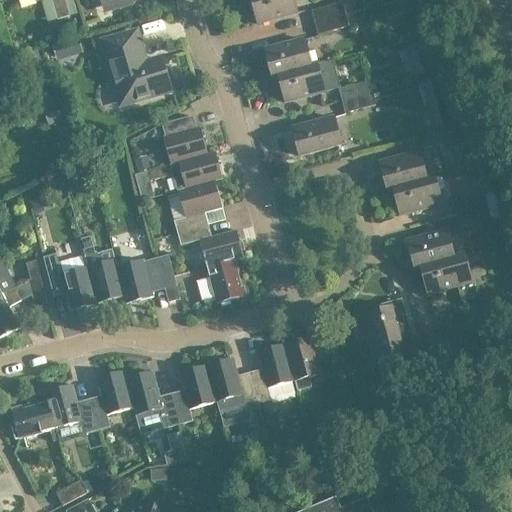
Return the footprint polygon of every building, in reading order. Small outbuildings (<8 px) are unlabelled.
[(65,0),(51,0),(57,21),(70,17),(65,0)] [(100,0),(105,15),(135,6),(132,0),(100,0)] [(250,0),(257,24),(297,14),(292,0),(250,0)] [(310,11),(313,23),(344,15),(341,3),(310,11)] [(344,15),(313,23),(317,36),(348,28),(344,15)] [(169,91),(166,83),(168,82),(170,79),(167,70),(164,68),(162,69),(160,61),(143,66),(134,35),(104,44),(122,105),(133,101),(137,103),(148,100),(150,97),(169,91)] [(60,43),(64,58),(82,53),(77,38),(60,43)] [(271,77),(278,76),(278,75),(310,67),(310,66),(303,40),(264,50),(271,77)] [(405,50),(414,78),(435,70),(426,43),(405,50)] [(278,75),(278,76),(286,103),(324,92),(317,65),(310,66),(310,67),(278,75)] [(426,104),(445,99),(439,78),(421,83),(426,104)] [(338,89),(341,102),(372,93),(369,81),(338,89)] [(344,114),(375,105),(372,93),(341,102),(344,114)] [(59,108),(48,112),(53,127),(65,123),(59,108)] [(170,166),(177,164),(207,156),(207,155),(199,127),(196,128),(193,118),(162,126),(165,137),(162,138),(170,166)] [(342,147),(334,118),(292,129),(300,158),(342,147)] [(454,128),(459,145),(469,143),(462,126),(454,128)] [(422,150),(442,144),(439,132),(419,138),(422,150)] [(207,156),(177,164),(184,191),(184,192),(215,183),(215,184),(222,182),(215,153),(207,155),(207,156)] [(425,181),(418,154),(380,164),(387,192),(393,190),(392,190),(425,181)] [(165,167),(149,172),(152,182),(168,178),(165,167)] [(433,178),(425,181),(392,190),(393,190),(400,217),(441,206),(437,192),(444,188),(442,179),(434,180),(433,178)] [(174,222),(178,235),(209,227),(205,215),(222,210),(215,184),(215,183),(184,192),(184,191),(177,193),(184,220),(174,222)] [(160,186),(165,210),(177,208),(172,184),(160,186)] [(457,215),(498,204),(493,193),(485,196),(485,194),(454,203),(457,215)] [(498,204),(457,215),(461,227),(491,218),(490,214),(501,210),(498,204)] [(199,241),(206,269),(234,262),(243,260),(235,232),(212,238),(209,227),(178,235),(181,246),(199,241)] [(415,271),(421,270),(420,269),(453,260),(453,259),(446,233),(407,243),(415,271)] [(85,256),(84,257),(96,305),(123,298),(115,269),(116,269),(111,251),(98,255),(97,252),(95,253),(91,238),(81,240),(85,256)] [(55,298),(65,295),(70,312),(96,305),(84,257),(58,264),(56,255),(44,259),(55,298)] [(420,269),(421,270),(428,296),(457,288),(461,303),(478,299),(474,281),(470,282),(463,256),(453,259),(453,260),(420,269)] [(155,260),(164,291),(165,290),(169,304),(181,300),(169,257),(155,260)] [(152,294),(164,291),(155,260),(144,263),(144,261),(116,269),(115,269),(123,298),(125,306),(154,298),(152,294)] [(204,301),(214,298),(215,305),(243,297),(234,262),(206,269),(209,279),(198,282),(204,301)] [(37,278),(39,278),(35,263),(26,265),(30,279),(37,278)] [(0,296),(0,338),(18,329),(7,309),(20,302),(21,303),(32,298),(36,313),(48,309),(39,278),(37,278),(30,279),(27,280),(27,281),(12,290),(0,296)] [(403,352),(416,348),(403,302),(390,305),(391,310),(363,318),(375,361),(404,354),(403,352)] [(429,333),(418,336),(424,359),(412,362),(416,378),(427,375),(425,367),(438,363),(429,333)] [(311,338),(284,346),(294,383),(295,382),(298,392),(312,388),(309,379),(321,375),(324,386),(336,383),(329,353),(316,356),(311,338)] [(261,371),(250,374),(258,405),(295,395),(292,383),(294,383),(284,346),(257,353),(261,371)] [(233,360),(206,367),(216,404),(219,413),(245,406),(245,408),(258,405),(250,374),(238,377),(233,360)] [(216,404),(206,367),(178,375),(183,392),(171,395),(180,426),(191,423),(188,411),(216,404)] [(96,381),(101,397),(89,401),(98,431),(111,427),(108,417),(133,410),(125,380),(126,380),(124,373),(96,381)] [(153,373),(126,380),(125,380),(133,410),(140,435),(169,427),(169,428),(180,426),(171,395),(160,398),(153,373)] [(45,395),(47,404),(48,404),(55,431),(84,423),(87,434),(98,431),(89,401),(77,404),(73,387),(45,395)] [(48,404),(47,404),(12,413),(15,424),(11,425),(15,439),(18,438),(19,441),(49,432),(52,442),(57,441),(55,431),(48,404)] [(65,439),(72,458),(89,452),(82,432),(65,439)] [(102,480),(105,485),(115,480),(109,470),(104,474),(102,480)] [(62,508),(86,494),(79,481),(55,496),(62,508)] [(148,498),(124,511),(169,511),(166,507),(162,506),(155,510),(148,498)] [(370,511),(365,498),(340,508),(337,500),(307,511),(370,511)] [(94,511),(88,500),(66,511),(94,511)]
